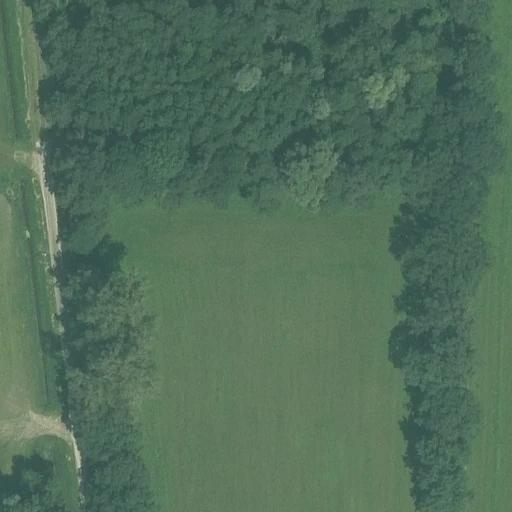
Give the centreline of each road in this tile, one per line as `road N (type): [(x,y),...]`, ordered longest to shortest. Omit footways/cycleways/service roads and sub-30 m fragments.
road 1 (unclassified): [(89,511),(44,150)]
road 2 (track): [(44,150),(24,0)]
